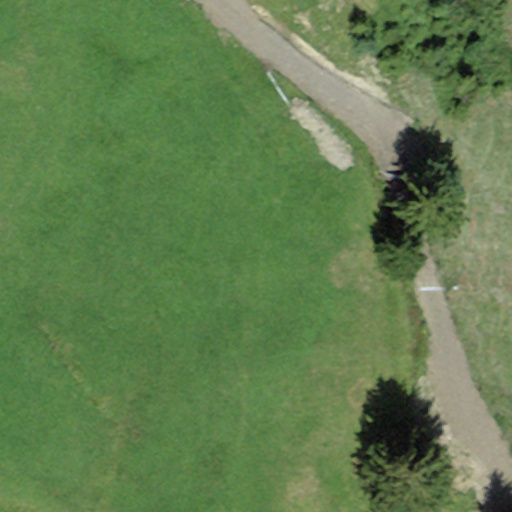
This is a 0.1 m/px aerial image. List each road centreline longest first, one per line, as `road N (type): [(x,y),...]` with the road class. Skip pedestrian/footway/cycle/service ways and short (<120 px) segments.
road 1 (track): [(208,0),(284,70),(365,107),(403,178),(435,310)]
road 2 (track): [(491,511),(498,476),(458,396),(435,310)]
